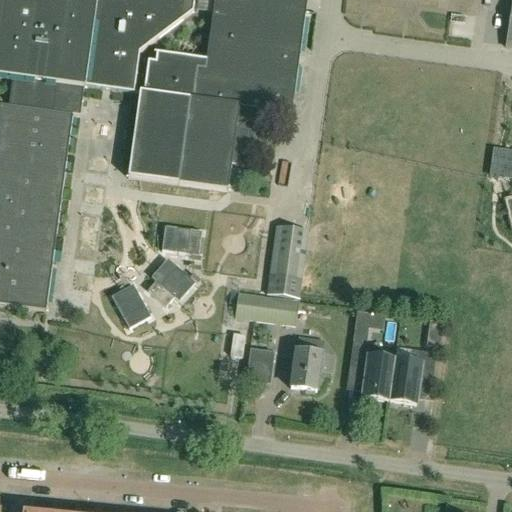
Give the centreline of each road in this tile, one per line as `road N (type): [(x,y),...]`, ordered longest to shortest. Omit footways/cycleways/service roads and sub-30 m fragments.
road 1 (residential): [(0,478),(332,511)]
road 2 (residential): [(511,480),(193,437)]
